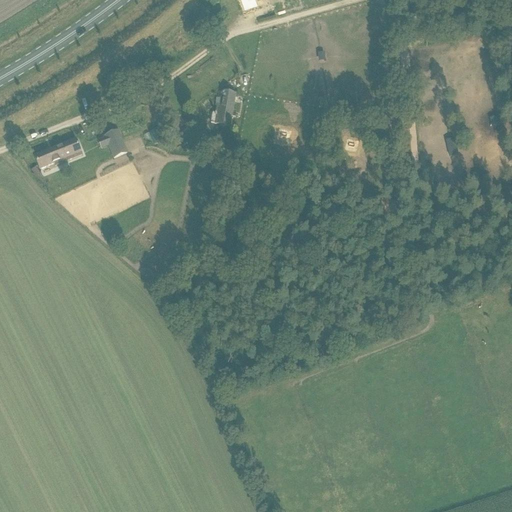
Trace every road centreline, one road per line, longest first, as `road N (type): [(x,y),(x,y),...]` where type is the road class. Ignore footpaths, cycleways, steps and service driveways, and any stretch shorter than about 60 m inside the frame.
road 1 (track): [(356,0),(242,30),(137,96),(0,150)]
road 2 (primary): [(0,77),(117,0)]
